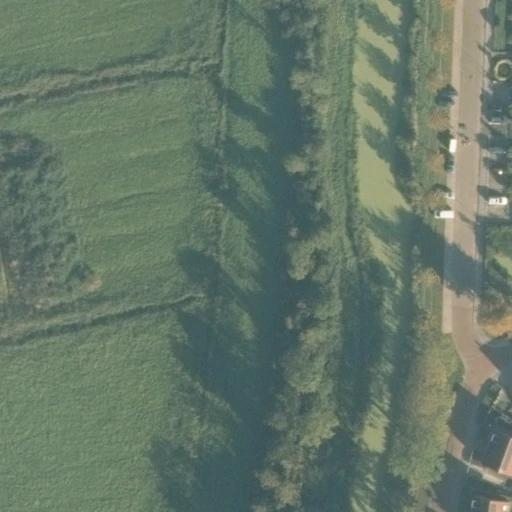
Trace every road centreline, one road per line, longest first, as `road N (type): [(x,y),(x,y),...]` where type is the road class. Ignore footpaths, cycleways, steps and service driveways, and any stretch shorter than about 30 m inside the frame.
road 1 (unclassified): [(488,368),(461,329),(472,0)]
road 2 (residential): [(438,511),(463,408),(488,368)]
